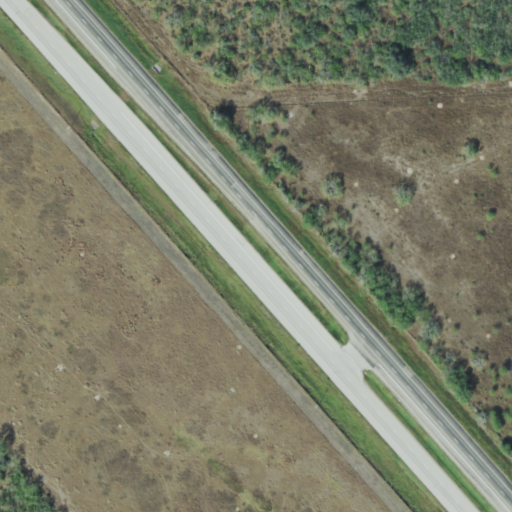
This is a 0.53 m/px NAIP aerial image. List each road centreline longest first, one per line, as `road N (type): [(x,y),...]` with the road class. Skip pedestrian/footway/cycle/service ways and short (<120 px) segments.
road 1 (trunk): [(11,0),(470,511)]
road 2 (trunk): [(511,503),(74,0)]
